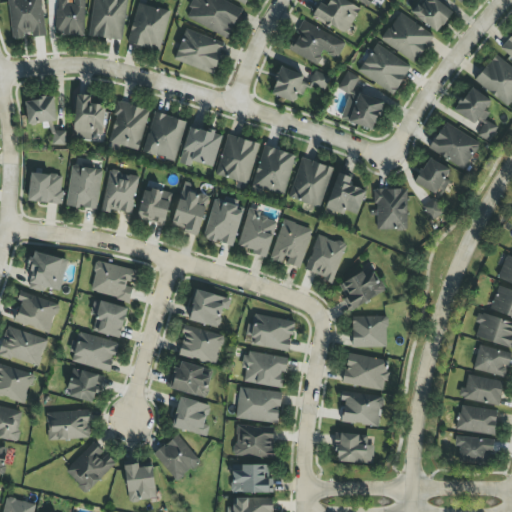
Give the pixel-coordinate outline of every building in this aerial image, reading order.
[(7,0),(12,40),(24,39),(24,37),(45,35),(41,0),(7,0)] [(84,0),(71,0),(72,0),(68,0),(55,0),(55,35),(83,36),(84,0)] [(127,0),(93,0),(88,36),(121,41),(127,0)] [(229,38),(242,7),(224,0),(194,0),(186,20),(229,38)] [(345,35),(360,9),(344,0),(330,0),(326,7),(320,3),(312,17),(345,35)] [(169,11),(136,4),(128,44),(160,51),(169,11)] [(433,37),(399,13),(380,40),(414,64),(433,37)] [(317,65),(322,52),(337,59),(345,43),(302,22),(288,51),(317,65)] [(225,44),(186,29),(174,60),(212,75),(225,44)] [(511,34),(500,49),(511,59),(511,34)] [(393,95),(411,66),(375,44),(357,73),(393,95)] [(511,99),(511,68),(496,55),(474,80),(506,107),(511,99)] [(271,96),(294,102),(296,94),(303,96),(305,86),(301,85),(304,74),(279,68),(271,96)] [(330,78),(315,71),(309,85),(323,92),(330,78)] [(373,131),(382,101),(353,92),(358,76),(344,72),(338,91),(349,94),(340,121),(373,131)] [(489,143),(498,128),(485,121),(489,115),(484,112),(491,100),(470,87),(454,113),(479,128),(475,135),(489,143)] [(75,95),(73,140),(89,140),(90,134),(103,134),(104,105),(90,104),(90,96),(75,95)] [(28,125),(57,121),(53,97),(24,101),(28,125)] [(138,151),(149,110),(118,102),(106,148),(118,151),(119,146),(138,151)] [(185,121),(153,113),(143,153),(175,161),(185,121)] [(465,169),(479,142),(442,123),(429,151),(465,169)] [(221,135),(189,127),(179,164),(190,167),(192,162),(213,167),(221,135)] [(257,143),(225,136),(216,176),(237,181),(235,188),(247,191),(257,143)] [(296,155),(264,146),(251,189),(262,193),(263,190),(283,196),(296,155)] [(332,168),(300,158),(288,199),(320,208),(332,168)] [(413,183),(437,197),(452,171),(428,158),(413,183)] [(66,207),(97,210),(101,170),(70,167),(66,207)] [(101,210),(131,216),(138,177),(108,171),(101,210)] [(60,205),(63,176),(31,173),(28,202),(60,205)] [(365,191),(349,185),(351,178),(338,173),(325,209),(344,216),(345,211),(356,215),(365,191)] [(171,227),(185,231),(184,234),(197,237),(208,198),(188,192),(191,184),(183,182),(171,227)] [(172,196),(144,188),(136,219),(163,226),(172,196)] [(375,230),(406,231),(407,190),(376,189),(375,230)] [(442,214),(435,200),(423,206),(430,220),(442,214)] [(243,209),(213,201),(202,239),(232,247),(243,209)] [(237,247),(254,251),(253,255),(266,258),(276,222),(260,218),(262,212),(247,208),(237,247)] [(299,269),(312,230),(283,220),(269,260),(284,265),(284,264),(299,269)] [(304,272),(333,282),(345,245),(317,235),(304,272)] [(67,261),(34,252),(32,260),(28,259),(25,271),(32,272),(28,289),(43,292),(44,288),(59,292),(67,261)] [(511,258),(507,256),(497,279),(511,285),(511,258)] [(137,271),(96,262),(89,291),(130,301),(133,286),(134,286),(137,271)] [(337,286),(351,311),(385,291),(374,272),(365,278),(361,272),(337,286)] [(491,312),(511,317),(511,292),(497,289),(491,312)] [(228,300),(195,290),(186,320),(219,330),(228,300)] [(58,304),(19,293),(17,301),(19,302),(13,323),(49,333),(58,304)] [(89,315),(96,316),(92,332),(119,339),(127,309),(93,300),(89,315)] [(511,348),(511,322),(477,314),(475,323),(478,324),(474,339),(511,348)] [(290,352),(295,322),(253,315),(251,325),(247,325),(245,336),(250,337),(249,345),(290,352)] [(352,348),(386,348),(387,317),(352,317),(352,348)] [(216,365),(223,336),(184,326),(177,355),(216,365)] [(0,346),(0,354),(37,368),(47,340),(7,327),(0,346)] [(118,343),(78,333),(71,362),(111,372),(118,343)] [(511,354),(479,345),(472,369),(504,378),(511,354)] [(280,388),(282,372),(285,373),(288,358),(245,351),(242,369),(245,369),(243,382),(280,388)] [(389,361),(347,354),(342,384),(382,391),(384,381),(385,381),(389,361)] [(204,368),(176,361),(168,389),(205,398),(210,378),(202,375),(204,368)] [(33,376),(0,365),(0,396),(24,404),(33,376)] [(94,405),(103,378),(73,368),(65,395),(94,405)] [(504,383),(466,375),(461,399),(498,407),(504,383)] [(281,393),(239,388),(235,419),(277,424),(281,393)] [(341,422),(378,427),(382,398),(341,392),(340,401),(344,402),(341,422)] [(171,427),(206,437),(209,427),(204,426),(209,406),(179,397),(171,427)] [(0,438),(16,442),(23,410),(0,405),(0,438)] [(494,436),(498,411),(460,406),(457,430),(494,436)] [(89,439),(88,411),(46,412),(47,441),(89,439)] [(274,429),(236,427),(234,457),(272,459),(274,429)] [(335,463),(373,464),(373,445),(368,445),(368,435),(336,434),(335,463)] [(153,456),(177,482),(199,461),(175,435),(153,456)] [(456,462),(488,463),(488,454),(493,454),(493,439),(457,438),(456,462)] [(64,472),(86,494),(115,463),(92,442),(64,472)] [(0,475),(3,476),(8,448),(0,447),(0,475)] [(129,503),(157,499),(152,466),(139,468),(138,463),(123,466),(129,503)] [(232,466),(232,493),(272,493),(272,480),(266,480),(265,465),(232,466)] [(32,511),(34,503),(3,499),(1,511),(32,511)] [(272,511),(273,499),(232,499),(232,508),(227,507),(226,511),(272,511)]
